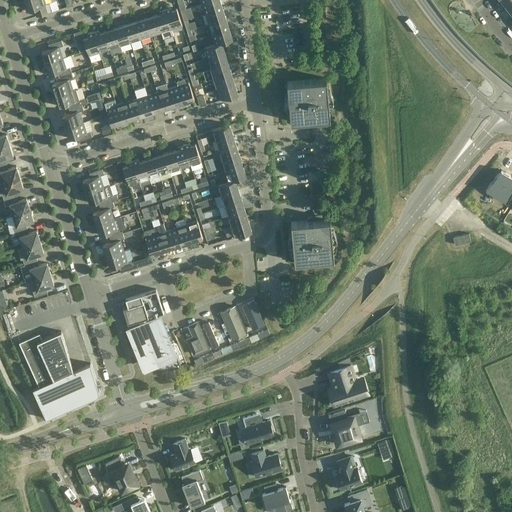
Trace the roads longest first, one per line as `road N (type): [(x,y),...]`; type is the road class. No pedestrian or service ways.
road 1 (tertiary): [(277,361),(327,323),(463,152)]
road 2 (residential): [(48,169),(254,103)]
road 3 (residential): [(246,247),(247,292),(179,321),(162,273)]
road 4 (residential): [(277,361),(295,393),(314,511)]
road 5 (residential): [(254,103),(267,232),(246,247)]
road 6 (primary): [(394,0),(447,68),(490,105)]
road 7 (residential): [(48,169),(8,40)]
road 8 (residential): [(89,297),(48,169)]
road 9 (residential): [(8,40),(135,0)]
road 10 (primary): [(509,94),(419,0)]
